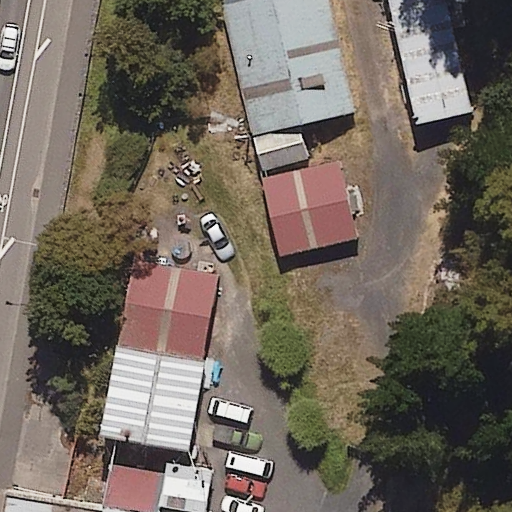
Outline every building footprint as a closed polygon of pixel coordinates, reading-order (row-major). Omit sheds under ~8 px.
[(400,88),(377,0),(251,0),(282,118),(400,88)] [(511,0),(437,0),(463,103),(511,90),(511,0)] [(387,139),(290,164),(310,241),(407,217),(387,139)] [(257,257),(170,244),(157,328),(245,342),(257,257)] [(240,350),(147,336),(135,417),(228,431),(240,350)] [(239,511),(240,508),(50,478),(44,511),(239,511)]
